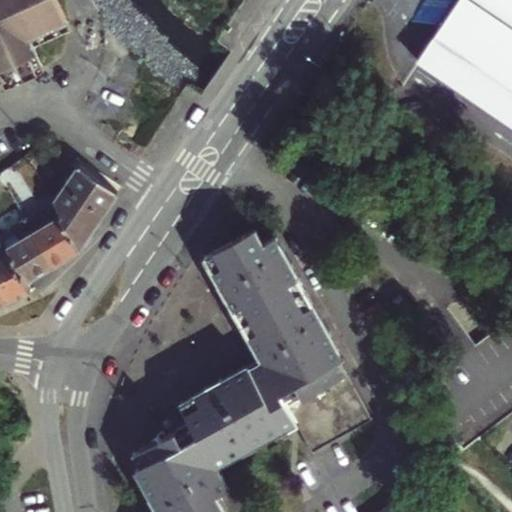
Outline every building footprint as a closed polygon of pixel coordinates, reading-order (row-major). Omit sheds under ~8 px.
[(0,0),(0,64),(10,88),(48,71),(44,61),(69,49),(47,0),(0,0)] [(511,0),(462,0),(420,61),(511,125),(511,0)] [(22,156),(27,161),(34,166),(43,158),(32,148),(22,156)] [(4,171),(10,183),(24,211),(52,265),(78,251),(61,218),(45,227),(41,218),(18,173),(27,161),(22,156),(4,171)] [(68,185),(105,211),(114,197),(118,192),(81,166),(68,185)] [(0,191),(10,183),(4,171),(0,174),(0,191)] [(61,218),(78,251),(105,211),(68,185),(56,202),(59,208),(63,214),(61,218)] [(59,208),(56,202),(51,205),(54,211),(59,208)] [(54,211),(41,218),(45,227),(61,218),(63,214),(59,208),(54,211)] [(14,228),(1,234),(24,281),(52,265),(24,211),(21,212),(24,218),(12,223),(14,228)] [(221,511),(227,509),(219,495),(230,489),(217,467),(283,429),(288,436),(300,430),(313,453),(372,419),(340,359),(342,358),(311,303),(273,238),(263,244),(254,229),(239,238),(202,259),(247,337),(259,359),(179,404),(189,422),(132,455),(140,469),(136,470),(144,484),(160,511),(221,511)] [(24,281),(1,234),(0,231),(0,280),(9,301),(29,292),(24,281)] [(0,305),(9,301),(0,280),(0,305)] [(439,445),(450,459),(511,413),(511,317),(477,344),(460,357),(420,387),(425,394),(428,398),(454,432),(439,445)] [(453,348),(460,357),(477,344),(471,334),(462,341),(453,348)] [(415,511),(400,497),(381,511),(415,511)]
